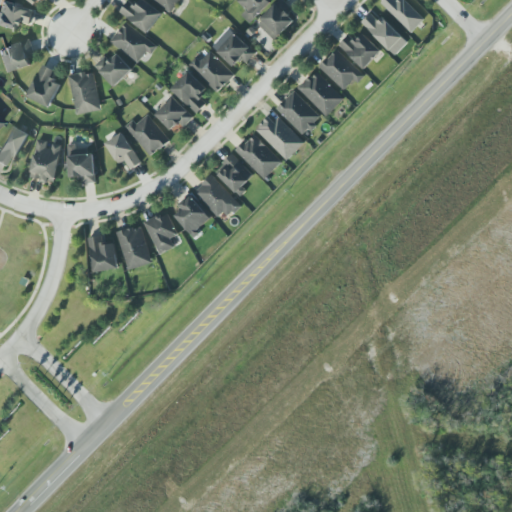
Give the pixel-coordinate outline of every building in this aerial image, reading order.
[(139,0),(137,5),(127,0),(119,14),(150,32),(162,10),(144,0),(139,0)] [(155,0),(172,11),(179,0),(155,0)] [(241,14),(249,23),(271,2),(269,0),(237,0),(246,10),(241,14)] [(279,0),(257,21),(274,39),(295,20),(287,11),(291,7),(284,0),(279,0)] [(423,19),(403,0),(383,0),(381,2),(411,32),(423,19)] [(0,27),(17,32),(19,21),(31,24),(34,11),(0,3),(0,27)] [(408,42),(383,16),(379,20),(371,12),(362,21),(394,55),(408,42)] [(111,40),(141,64),(150,53),(151,54),(158,46),(126,21),(111,40)] [(355,40),(349,34),(339,44),(365,68),(381,50),(362,32),(355,40)] [(234,66),(241,58),(246,63),(256,52),(235,33),(218,52),(234,66)] [(31,65),(27,52),(33,51),(29,39),(3,47),(10,71),(31,65)] [(357,83),(365,75),(337,48),(320,66),(344,89),(353,80),(357,83)] [(196,57),(189,64),(218,91),(235,74),(210,50),(200,60),(196,57)] [(115,86),(133,68),(117,53),(110,60),(105,55),(94,66),(115,86)] [(53,69),(42,64),(27,95),(50,106),(61,82),(50,77),(53,69)] [(172,89),(197,113),(207,102),(200,96),(208,88),(189,70),(172,89)] [(327,115),(344,98),(316,70),(299,88),(327,115)] [(100,110),(94,71),(70,74),(76,114),(100,110)] [(277,107),(304,135),(322,118),(295,90),(277,107)] [(183,126),(194,117),(174,96),(156,113),(171,129),(179,122),(183,126)] [(125,126),(152,156),(170,139),(147,114),(137,123),(133,119),(125,126)] [(287,160),(305,142),(280,116),(275,121),(269,115),(257,128),(287,160)] [(9,156),(17,159),(28,132),(10,125),(0,149),(0,164),(5,166),(9,156)] [(118,164),(125,160),(130,169),(140,163),(124,132),(106,141),(118,164)] [(282,161),(255,133),(237,150),(264,179),(282,161)] [(30,178),(55,182),(61,144),(49,142),(49,140),(37,138),(30,178)] [(96,182),(94,153),(77,154),(76,143),(68,143),(70,176),(81,176),(81,183),(96,182)] [(215,170),(237,194),(255,176),(233,153),(215,170)] [(221,220),(239,203),(212,174),(194,191),(221,220)] [(183,208),(175,215),(193,235),(212,218),(191,194),(180,204),(183,208)] [(175,247),(171,237),(177,235),(170,212),(146,220),(158,253),(175,247)] [(127,269),(152,264),(143,225),(118,231),(127,269)] [(116,243),(104,244),(104,235),(90,236),(93,271),(118,269),(116,243)]
